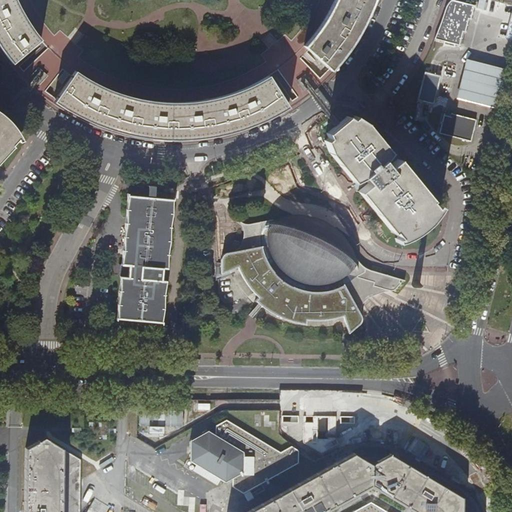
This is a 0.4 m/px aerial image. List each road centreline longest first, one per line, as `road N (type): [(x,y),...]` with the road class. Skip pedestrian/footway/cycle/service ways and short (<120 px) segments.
road 1 (residential): [(113,151),(204,156),(280,131),(344,80),(390,0)]
road 2 (tertiary): [(372,379),(41,370)]
road 3 (residential): [(41,370),(54,272),(113,151)]
road 4 (secondary): [(511,193),(470,351)]
road 5 (residential): [(0,82),(49,124),(113,151)]
